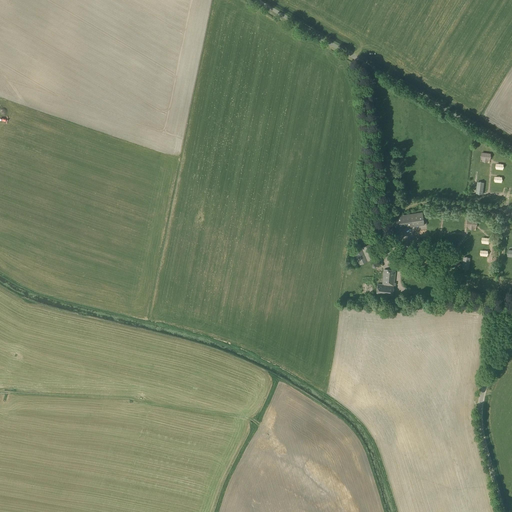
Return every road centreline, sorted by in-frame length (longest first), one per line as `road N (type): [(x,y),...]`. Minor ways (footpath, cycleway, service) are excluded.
road 1 (unclassified): [(511,149),(253,0)]
road 2 (unclassified): [(502,511),(479,413),(486,382),(511,345)]
